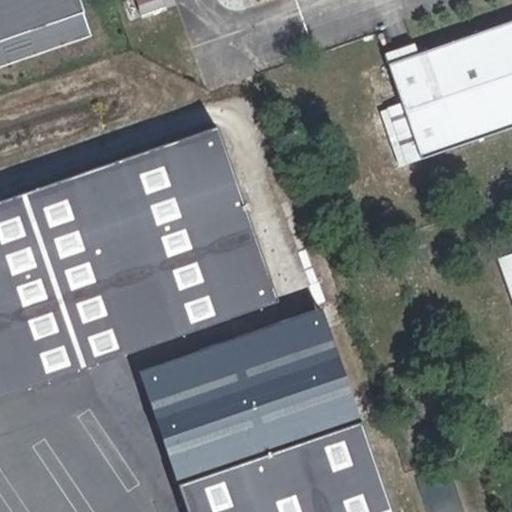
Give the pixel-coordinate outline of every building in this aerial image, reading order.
[(0,0),(0,64),(90,32),(78,0),(0,0)] [(391,116),(409,165),(425,158),(428,166),(511,136),(511,30),(425,62),(397,73),(409,109),(391,116)] [(393,62),(397,73),(425,62),(422,52),(393,62)] [(0,397),(285,300),(223,124),(0,199),(0,397)] [(412,172),(428,166),(425,158),(409,165),(412,172)] [(395,511),(325,304),(144,368),(193,511),(395,511)]
